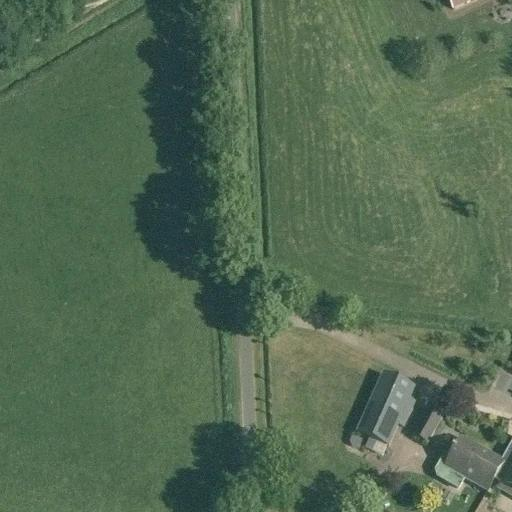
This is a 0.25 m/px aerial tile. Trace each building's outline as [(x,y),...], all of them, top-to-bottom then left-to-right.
[(448,0),(453,10),(475,0),(448,0)] [(403,430),(415,403),(410,401),(415,389),(382,375),(356,434),(351,436),(348,443),(350,447),(358,451),(363,438),(368,440),(364,450),(371,453),(375,443),(388,449),(398,427),(403,430)] [(427,446),(442,418),(427,409),(412,437),(427,446)] [(503,465),(502,464),(461,441),(449,462),(443,459),(436,472),(437,478),(458,490),(464,479),(488,493),(495,480),(494,480),(503,465)] [(511,447),(502,464),(503,465),(494,480),(495,480),(501,484),(499,489),(511,496),(511,447)]
